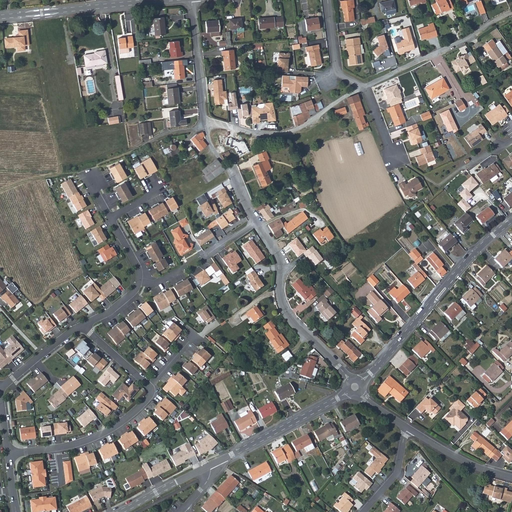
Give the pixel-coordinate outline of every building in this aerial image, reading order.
[(344,0),(339,0),(341,9),(343,9),(345,21),(349,20),(346,6),(344,0)] [(349,20),(351,20),(350,14),(353,14),(352,7),(354,6),(352,0),(344,0),(346,6),(349,20)] [(393,0),(386,0),(378,2),(380,11),(384,11),(385,14),(396,12),(393,0)] [(444,10),(444,11),(449,9),(448,6),(451,4),(449,0),(437,0),(438,1),(431,4),(435,13),(444,10)] [(479,14),(484,12),(479,0),(478,0),(474,2),(479,14)] [(163,16),(152,17),(154,35),(165,33),(163,16)] [(273,17),(258,19),(259,29),(274,27),(274,26),(278,26),(278,27),(283,27),(282,17),(273,18),(273,17)] [(240,19),(228,20),(229,29),(241,28),(240,19)] [(217,20),(205,22),(206,32),(210,32),(210,36),(219,35),(217,20)] [(319,20),(306,21),(308,32),(320,30),(319,20)] [(427,37),(427,38),(437,35),(433,22),(428,24),(428,25),(417,29),(421,39),(427,37)] [(405,38),(401,39),(400,41),(396,42),(395,42),(398,52),(400,53),(403,52),(404,51),(414,48),(409,26),(402,28),(405,38)] [(15,36),(7,37),(8,46),(16,45),(16,50),(21,49),(20,46),(23,46),(23,44),(28,44),(26,29),(19,29),(20,34),(17,34),(14,34),(15,36)] [(383,33),(376,35),(378,44),(372,49),(376,55),(383,50),(384,56),(391,57),(383,33)] [(116,38),(117,48),(132,47),(131,37),(116,38)] [(362,63),(361,53),(360,53),(359,44),(360,44),(359,37),(345,38),(346,45),(347,45),(349,64),(362,63)] [(177,41),(167,41),(169,57),(181,56),(180,52),(178,52),(177,41)] [(319,44),(305,46),(306,51),(308,51),(311,65),(321,63),(319,49),(319,44)] [(505,66),(503,63),(506,60),(511,56),(507,51),(502,54),(496,45),(487,51),(498,66),(499,65),(501,69),(505,66)] [(93,53),(83,55),(85,66),(106,62),(104,50),(93,52),(93,53)] [(220,56),(222,56),(223,70),(233,69),(232,50),(219,51),(220,56)] [(289,53),(279,52),(278,57),(277,57),(277,65),(277,70),(288,71),(288,66),(287,66),(288,58),(289,58),(289,53)] [(461,55),(451,62),(453,66),(453,67),(455,71),(458,71),(460,70),(461,70),(464,70),(466,68),(467,66),(468,66),(468,65),(472,62),(466,53),(462,56),(461,55)] [(182,63),(172,64),(173,79),(183,77),(182,63)] [(301,81),(307,82),(308,76),(295,75),(295,79),(282,78),(282,86),(289,86),(289,89),(291,91),(298,92),(301,90),(301,85),(301,81)] [(444,77),(426,87),(433,98),(450,88),(444,77)] [(220,80),(212,81),(213,89),(212,89),(213,96),(214,96),(215,106),(223,105),(223,100),(226,100),(225,92),(222,92),(220,80)] [(177,88),(176,88),(175,83),(166,84),(169,103),(179,102),(177,88)] [(397,84),(384,89),(388,99),(386,100),(388,104),(390,103),(398,100),(399,103),(402,101),(401,98),(402,98),(400,93),(401,91),(400,89),(398,88),(397,84)] [(293,107),(293,108),(295,113),(293,115),(295,125),(300,123),(297,115),(302,113),(304,120),(311,115),(308,109),(314,107),(316,111),(323,106),(319,96),(321,95),(321,93),(320,91),(319,91),(310,96),(310,99),(298,104),(293,107)] [(230,110),(237,109),(236,100),(234,92),(229,93),(231,103),(229,104),(229,107),(230,110)] [(358,93),(348,97),(360,129),(364,128),(364,126),(370,124),(369,121),(366,122),(363,115),(366,114),(358,93)] [(461,99),(455,102),(459,111),(466,107),(461,99)] [(259,109),(256,106),(251,107),(252,115),(254,123),(260,122),(260,119),(268,118),(269,120),(276,118),(273,101),(264,102),(265,105),(263,108),(259,109)] [(469,106),(472,112),(480,108),(476,102),(469,106)] [(248,116),(252,115),(251,107),(250,103),(240,105),(241,109),(237,109),(239,119),(243,118),(243,117),(242,116),(248,115),(248,116)] [(290,106),(293,115),(295,113),(293,108),(293,107),(298,104),(290,106)] [(484,114),(492,125),(499,119),(498,118),(500,117),(501,118),(503,116),(504,117),(507,115),(499,104),(484,114)] [(335,112),(336,115),(347,111),(345,105),(331,111),(332,113),(335,112)] [(178,110),(168,111),(170,126),(185,125),(185,120),(179,120),(178,110)] [(449,110),(440,113),(448,132),(452,130),(454,133),(458,130),(449,110)] [(433,116),(430,111),(421,114),(423,120),(433,116)] [(138,134),(150,134),(149,122),(138,122),(138,134)] [(418,127),(417,123),(407,127),(412,139),(411,140),(412,143),(414,144),(421,141),(422,139),(426,138),(423,130),(419,132),(418,127)] [(478,127),(464,138),(471,148),(478,143),(477,142),(482,139),(479,135),(482,133),(483,134),(486,132),(481,124),(477,126),(478,127)] [(202,133),(200,133),(194,135),(190,139),(199,151),(205,146),(201,141),(204,139),(202,133)] [(419,164),(435,159),(429,144),(419,148),(421,152),(423,151),(424,153),(416,156),(419,164)] [(224,161),(231,157),(228,150),(220,154),(224,161)] [(271,182),(266,171),(264,166),(269,164),(267,159),(269,158),(266,150),(257,154),(260,162),(253,165),(262,186),(271,182)] [(511,151),(503,159),(509,166),(511,163),(511,151)] [(142,164),(149,176),(152,174),(151,173),(158,170),(151,157),(141,163),(142,164)] [(209,171),(214,178),(223,171),(216,161),(207,167),(210,170),(209,171)] [(120,162),(110,168),(112,171),(110,172),(112,176),(124,169),(120,162)] [(493,162),(486,167),(483,169),(482,168),(475,173),(481,182),(488,177),(499,170),(493,162)] [(146,178),(149,176),(142,164),(135,168),(141,178),(144,176),(146,178)] [(208,182),(214,178),(209,171),(207,172),(205,168),(204,169),(201,171),(204,176),(208,182)] [(124,169),(112,176),(114,179),(116,178),(118,182),(128,176),(124,169)] [(471,176),(461,184),(465,189),(459,194),(462,199),(457,204),(465,213),(471,208),(466,202),(472,197),(469,193),(478,185),(471,176)] [(404,180),(398,183),(404,194),(407,193),(408,195),(411,195),(414,193),(415,191),(414,190),(422,186),(418,177),(415,177),(410,180),(406,182),(404,180)] [(78,192),(71,179),(62,184),(69,197),(78,192)] [(116,192),(118,195),(129,189),(125,182),(116,187),(118,191),(116,192)] [(225,187),(217,191),(219,195),(217,196),(224,207),(232,202),(228,195),(229,194),(225,187)] [(129,189),(118,195),(120,199),(121,198),(124,201),(133,196),(129,189)] [(511,189),(502,197),(509,206),(511,203),(511,189)] [(78,192),(70,197),(78,211),(87,206),(85,203),(86,202),(82,195),(81,196),(79,192),(78,192)] [(219,211),(214,202),(209,205),(208,205),(205,200),(207,200),(203,194),(195,198),(199,204),(198,204),(204,216),(212,211),(214,214),(219,211)] [(168,197),(165,199),(167,202),(170,208),(171,210),(179,206),(173,196),(170,198),(168,197)] [(266,220),(267,220),(274,216),(264,201),(255,207),(256,210),(258,209),(266,220)] [(159,202),(155,204),(162,216),(169,212),(168,210),(164,204),(163,202),(160,204),(159,202)] [(162,216),(155,204),(152,206),(153,208),(149,210),(155,219),(162,216)] [(286,205),(281,209),(280,210),(281,212),(283,214),(290,210),(286,205)] [(476,216),(482,223),(493,214),(487,207),(476,216)] [(232,213),(233,212),(231,208),(210,222),(212,226),(218,222),(221,228),(228,223),(227,221),(228,220),(229,221),(235,217),(232,213)] [(92,216),(88,210),(78,215),(86,229),(95,224),(91,217),(92,216)] [(288,233),(308,218),(303,211),(287,223),(286,221),(283,224),(284,226),(273,233),(277,238),(287,231),(288,233)] [(141,212),(137,214),(144,226),(151,222),(145,212),(142,214),(141,212)] [(469,229),(467,227),(474,220),(467,213),(455,224),(464,233),(469,229)] [(144,226),(137,214),(134,216),(135,217),(128,221),(135,233),(145,228),(144,226)] [(284,226),(283,224),(286,221),(283,218),(281,219),(280,218),(268,226),(273,233),(284,226)] [(403,226),(407,232),(413,228),(409,222),(403,226)] [(104,233),(100,226),(91,231),(98,244),(107,240),(105,236),(104,234),(104,233)] [(176,245),(180,252),(188,247),(191,248),(193,244),(189,242),(187,238),(188,235),(183,234),(179,226),(172,231),(176,238),(174,242),(176,243),(176,245)] [(321,228),(314,233),(321,242),(327,237),(330,240),(335,236),(327,226),(323,229),(324,230),(323,231),(321,228)] [(209,228),(195,238),(200,246),(214,236),(209,228)] [(438,243),(445,252),(457,242),(451,234),(438,243)] [(256,263),(265,257),(258,246),(258,247),(252,239),(243,245),(245,248),(246,248),(256,263)] [(146,252),(148,255),(160,248),(156,241),(146,247),(148,251),(146,252)] [(111,248),(108,244),(99,250),(105,261),(119,253),(115,246),(111,248)] [(409,252),(415,259),(418,256),(421,253),(415,247),(409,252)] [(160,248),(148,255),(150,258),(152,257),(154,261),(156,260),(162,256),(164,255),(160,248)] [(222,256),(229,267),(232,271),(236,269),(239,267),(236,263),(242,259),(235,249),(230,253),(229,252),(222,256)] [(511,255),(507,250),(497,259),(505,267),(509,263),(511,260),(511,255)] [(427,258),(437,269),(439,268),(431,258),(435,254),(433,252),(427,258)] [(439,268),(437,269),(436,270),(441,276),(447,272),(442,265),(444,263),(435,254),(431,258),(439,268)] [(157,262),(153,264),(155,268),(157,267),(159,270),(169,265),(165,258),(163,259),(157,262)] [(417,262),(415,260),(412,263),(418,269),(407,278),(415,287),(426,278),(425,276),(428,274),(417,262)] [(223,272),(215,261),(194,275),(200,284),(209,278),(208,276),(213,273),(216,277),(219,275),(223,272)] [(496,274),(488,265),(478,275),(480,276),(478,278),(485,286),(487,284),(486,283),(496,274)] [(255,268),(248,273),(252,279),(250,280),(256,289),(265,283),(258,275),(260,274),(255,268)] [(223,272),(219,275),(223,281),(227,278),(223,272)] [(378,281),(371,274),(366,279),(373,286),(378,281)] [(182,278),(179,280),(185,292),(192,288),(187,278),(183,280),(182,278)] [(316,289),(312,292),(307,286),(300,278),(293,284),(306,299),(308,296),(311,299),(319,293),(316,289)] [(111,279),(101,287),(108,295),(118,287),(111,279)] [(185,292),(179,280),(176,282),(177,284),(173,286),(178,295),(185,292)] [(105,298),(108,295),(101,287),(97,281),(85,290),(93,300),(98,296),(97,295),(100,293),(101,293),(105,298)] [(310,283),(307,286),(312,292),(316,289),(310,283)] [(399,303),(411,292),(404,284),(392,295),(399,303)] [(474,288),(473,287),(463,296),(470,305),(474,302),(481,297),(480,295),(483,293),(477,286),(474,288)] [(335,290),(331,287),(325,293),(328,297),(335,290)] [(10,289),(1,297),(4,300),(7,302),(8,301),(9,303),(9,304),(12,307),(20,301),(10,289)] [(166,289),(162,291),(169,303),(176,299),(171,289),(167,291),(166,289)] [(160,294),(153,298),(160,310),(170,305),(169,303),(162,291),(159,293),(160,294)] [(372,292),(368,296),(375,304),(368,311),(378,322),(383,318),(380,314),(387,308),(372,292)] [(88,303),(81,295),(70,304),(77,313),(88,303)] [(322,301),(324,304),(321,307),(319,308),(329,320),(337,312),(327,301),(328,300),(326,297),(322,301)] [(463,308),(455,300),(445,311),(452,319),(456,315),(463,308)] [(142,303),(138,306),(141,309),(145,314),(147,316),(149,315),(151,318),(156,314),(146,302),(143,305),(142,303)] [(68,317),(71,314),(65,305),(53,314),(59,322),(67,316),(68,317)] [(215,318),(207,305),(196,313),(203,322),(205,321),(207,323),(215,318)] [(260,309),(259,310),(255,305),(247,311),(255,322),(263,316),(262,315),(265,314),(261,309),(260,309)] [(354,318),(360,312),(354,306),(348,312),(354,318)] [(467,312),(463,308),(456,315),(460,319),(467,312)] [(134,310),(131,312),(139,323),(146,317),(144,316),(140,311),(138,309),(135,311),(134,310)] [(129,316),(126,319),(133,328),(139,323),(131,312),(128,315),(129,316)] [(50,331),(57,325),(50,317),(47,319),(47,318),(44,321),(43,319),(38,322),(42,327),(40,328),(44,333),(49,330),(50,331)] [(355,330),(357,332),(353,336),(361,343),(365,339),(363,337),(370,329),(358,317),(353,323),(358,328),(355,330)] [(432,329),(433,330),(430,332),(437,339),(440,337),(449,328),(441,320),(432,329)] [(119,323),(116,325),(124,335),(130,330),(123,321),(120,324),(119,323)] [(164,325),(168,329),(177,338),(180,335),(179,334),(182,330),(173,323),(171,321),(168,322),(164,325)] [(282,337),(281,338),(278,335),(272,327),(273,326),(269,321),(262,326),(266,332),(264,333),(270,341),(269,341),(275,350),(277,348),(280,352),(289,345),(282,337)] [(114,328),(108,333),(117,344),(126,337),(124,335),(116,325),(113,328),(114,328)] [(452,331),(449,328),(440,337),(443,340),(452,331)] [(177,338),(168,329),(163,335),(164,336),(169,341),(171,342),(173,339),(175,340),(177,338)] [(4,350),(12,359),(16,356),(15,355),(19,352),(20,352),(24,349),(13,335),(7,340),(11,344),(4,350)] [(162,338),(161,337),(155,343),(165,352),(168,349),(166,347),(167,346),(169,344),(168,343),(162,338)] [(419,339),(411,349),(421,356),(428,347),(432,349),(434,346),(423,337),(421,340),(419,339)] [(472,347),(476,343),(469,337),(465,340),(468,343),(472,347)] [(351,354),(350,355),(349,356),(355,361),(363,353),(348,339),(345,342),(342,339),(336,345),(340,349),(341,347),(347,353),(348,352),(350,354),(350,353),(351,354)] [(83,356),(88,361),(93,354),(89,350),(90,349),(86,345),(87,344),(83,340),(74,350),(72,349),(66,354),(70,358),(76,353),(75,353),(77,351),(83,356)] [(511,341),(500,351),(501,352),(498,354),(504,360),(507,358),(511,353),(511,341)] [(9,364),(13,360),(12,359),(4,350),(1,346),(0,346),(0,367),(1,369),(8,363),(9,364)] [(149,347),(143,353),(153,362),(156,359),(154,358),(157,354),(149,347)] [(198,351),(196,354),(206,362),(211,356),(202,349),(199,352),(198,351)] [(287,350),(280,355),(284,361),(291,356),(287,350)] [(142,351),(134,360),(145,369),(150,364),(151,364),(153,362),(143,353),(142,351)] [(101,359),(95,353),(93,354),(88,361),(87,361),(94,367),(95,366),(101,371),(108,363),(102,357),(101,359)] [(194,358),(192,361),(193,362),(199,367),(200,368),(206,362),(196,354),(193,357),(194,358)] [(301,373),(311,377),(313,373),(315,366),(319,356),(312,354),(311,358),(309,357),(307,361),(306,360),(301,373)] [(461,357),(457,361),(462,366),(466,362),(461,357)] [(409,371),(415,365),(408,358),(398,368),(402,372),(406,368),(409,371)] [(495,362),(502,370),(505,367),(497,359),(495,362)] [(197,369),(191,364),(189,362),(188,364),(186,366),(185,364),(182,367),(191,376),(197,370),(197,369)] [(503,370),(502,370),(495,362),(484,373),(485,373),(492,380),(493,381),(503,370)] [(113,369),(110,366),(98,380),(105,386),(110,379),(114,383),(119,377),(115,373),(116,372),(113,370),(113,369)] [(48,380),(41,372),(35,378),(33,379),(32,379),(27,383),(34,392),(48,380)] [(492,380),(485,373),(482,376),(489,383),(492,380)] [(173,375),(170,378),(181,387),(186,381),(178,374),(175,377),(173,375)] [(393,378),(389,374),(376,389),(384,395),(388,392),(388,391),(389,390),(393,394),(393,395),(400,401),(405,394),(401,391),(404,388),(399,384),(393,379),(393,378)] [(67,382),(61,387),(68,395),(81,384),(74,376),(69,380),(69,381),(68,382),(67,382)] [(181,387),(170,378),(168,380),(169,381),(164,387),(174,396),(177,393),(181,396),(185,391),(182,388),(181,387)] [(127,386),(123,383),(112,395),(119,401),(123,396),(129,401),(139,389),(133,383),(129,388),(128,389),(126,386),(127,386)] [(290,383),(275,392),(280,401),(295,392),(290,383)] [(68,395),(62,388),(48,400),(55,408),(66,399),(65,398),(68,395)] [(476,390),(467,399),(475,407),(484,398),(483,397),(486,394),(481,388),(477,391),(476,390)] [(31,399),(24,390),(20,393),(21,394),(18,397),(19,397),(16,400),(17,411),(27,410),(26,403),(31,399)] [(115,410),(118,406),(102,392),(96,399),(105,406),(101,410),(107,415),(111,411),(112,412),(114,409),(115,410)] [(426,396),(421,401),(424,404),(422,405),(425,408),(426,407),(427,408),(427,409),(430,412),(431,410),(435,413),(441,407),(430,397),(429,399),(426,396)] [(159,403),(157,406),(167,415),(168,417),(176,408),(165,398),(160,404),(159,403)] [(457,398),(451,404),(454,407),(451,410),(444,417),(449,421),(450,420),(454,423),(459,428),(462,425),(463,424),(462,423),(463,421),(464,422),(466,419),(466,417),(459,410),(465,404),(457,398)] [(226,402),(221,405),(226,413),(230,410),(234,409),(229,400),(226,402)] [(258,409),(263,418),(278,411),(273,401),(258,409)] [(421,401),(416,407),(421,412),(425,408),(422,405),(424,404),(421,401)] [(167,415),(157,406),(154,409),(156,411),(153,414),(162,421),(167,415)] [(360,414),(351,407),(341,420),(350,427),(360,414)] [(97,417),(90,408),(77,419),(84,427),(89,423),(89,422),(90,421),(91,422),(93,419),(94,420),(97,417)] [(184,409),(179,415),(182,420),(190,416),(184,409)] [(257,421),(251,411),(247,413),(249,416),(236,423),(240,430),(254,423),(254,422),(257,421)] [(216,418),(218,420),(211,425),(217,434),(229,426),(221,414),(216,418)] [(144,419),(141,421),(150,431),(156,426),(149,417),(145,420),(144,419)] [(150,431),(141,421),(138,423),(140,425),(136,428),(144,436),(150,431)] [(328,436),(334,433),(335,435),(339,433),(334,422),(331,423),(330,421),(326,424),(316,430),(321,440),(328,436)] [(55,434),(55,435),(64,433),(64,432),(66,432),(71,431),(70,425),(67,426),(67,422),(62,423),(62,422),(54,423),(54,426),(55,434)] [(34,426),(20,428),(21,440),(36,438),(34,426)] [(51,434),(55,434),(54,426),(50,427),(50,426),(40,427),(42,437),(51,436),(51,434)] [(118,440),(124,450),(138,441),(132,431),(128,434),(127,432),(121,436),(122,438),(118,440)] [(293,442),(298,451),(299,450),(305,447),(308,451),(316,447),(308,433),(293,442)] [(489,457),(490,456),(495,459),(500,453),(475,433),(470,438),(474,441),(470,445),(475,449),(477,447),(489,457)] [(210,441),(213,438),(209,434),(205,438),(199,441),(200,442),(195,444),(200,454),(209,450),(208,449),(210,449),(210,450),(213,448),(216,446),(210,441)] [(108,443),(105,445),(110,457),(113,462),(116,460),(114,455),(118,453),(113,443),(109,445),(108,443)] [(182,451),(171,457),(175,466),(183,463),(182,461),(196,455),(189,443),(180,448),(182,451)] [(290,443),(273,453),(279,463),(287,458),(289,461),(294,459),(291,453),(294,452),(290,443)] [(105,445),(101,447),(102,448),(98,450),(103,460),(110,457),(105,445)] [(378,456),(366,469),(373,474),(376,470),(379,473),(382,469),(381,468),(384,465),(384,464),(389,458),(375,445),(371,450),(378,456)] [(89,455),(88,452),(81,454),(81,456),(74,458),(79,471),(90,468),(89,466),(96,464),(93,453),(89,455)] [(149,468),(153,476),(154,477),(162,473),(162,472),(163,471),(164,472),(171,468),(166,459),(149,468)] [(42,461),(30,463),(33,488),(45,486),(44,477),(43,470),(42,461)] [(73,480),(70,461),(63,462),(66,484),(73,480)] [(251,478),(254,476),(255,479),(270,471),(265,462),(247,471),(251,478)] [(143,468),(145,471),(148,477),(149,479),(153,476),(149,468),(146,463),(142,465),(143,468)] [(414,477),(411,481),(418,487),(422,482),(425,486),(430,480),(427,477),(430,472),(422,465),(412,476),(414,477)] [(145,471),(143,468),(138,470),(139,471),(125,478),(130,488),(137,485),(137,486),(139,485),(140,483),(144,481),(144,480),(148,477),(145,471)] [(354,478),(359,482),(356,486),(362,492),(367,486),(368,488),(373,483),(360,471),(354,478)] [(215,491),(224,499),(238,483),(230,475),(221,485),(215,491)] [(496,496),(495,498),(503,501),(506,491),(507,488),(503,487),(502,487),(494,485),(494,486),(490,484),(485,482),(482,495),(487,496),(487,494),(491,495),(496,496)] [(399,495),(399,496),(398,497),(405,504),(414,494),(416,496),(418,493),(409,484),(403,490),(401,491),(400,494),(399,495)] [(89,493),(93,501),(98,499),(98,498),(100,497),(101,497),(103,496),(106,496),(105,497),(110,497),(110,487),(101,487),(89,493)] [(224,499),(215,491),(201,507),(206,511),(210,511),(215,507),(217,508),(225,499),(224,499)] [(351,502),(353,499),(345,491),(342,495),(344,496),(339,502),(338,501),(334,505),(342,511),(346,511),(350,508),(349,507),(352,503),(351,502)] [(511,497),(511,492),(506,491),(503,501),(511,503),(511,497)] [(31,511),(39,511),(44,511),(56,510),(55,498),(46,499),(39,500),(30,501),(31,511)] [(84,511),(89,508),(84,498),(67,507),(69,511),(78,511),(83,510),(84,511)] [(385,511),(386,511),(385,511),(386,511),(393,503),(391,501),(388,505),(389,506),(385,511)] [(398,511),(400,510),(393,503),(386,511),(398,511)]
